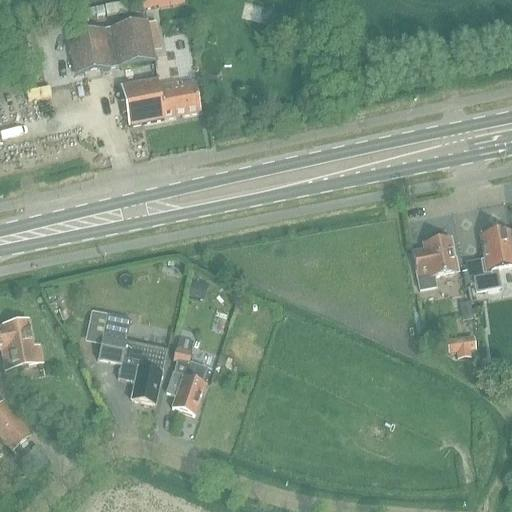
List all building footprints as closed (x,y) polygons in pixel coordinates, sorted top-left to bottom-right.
[(262,13),(261,17),(263,21),(267,23),(271,23),(275,20),(276,16),(274,12),(270,9),(266,10),(262,13)] [(74,78),(153,62),(144,23),(66,39),(74,78)] [(60,39),(50,42),(56,66),(66,63),(60,39)] [(130,128),(199,115),(194,87),(182,89),(181,85),(158,89),(157,82),(122,89),(130,128)] [(0,133),(29,131),(28,117),(0,118),(0,133)] [(377,128),(324,139),(326,149),(379,138),(377,128)] [(0,225),(41,216),(39,204),(0,212),(0,225)] [(483,262),(466,265),(470,286),(474,286),(475,292),(475,295),(501,290),(497,272),(511,269),(511,260),(507,233),(504,234),(503,230),(492,233),(493,237),(482,239),(486,262),(483,263),(483,262)] [(434,279),(458,275),(455,261),(453,261),(449,241),(424,246),(425,251),(412,253),(416,272),(419,293),(435,289),(434,279)] [(193,282),(189,297),(202,301),(207,286),(193,282)] [(469,304),(460,306),(463,323),(472,321),(469,304)] [(106,317),(97,362),(119,367),(117,381),(134,385),(130,403),(154,408),(161,376),(163,376),(168,353),(126,345),(130,322),(106,317)] [(3,330),(0,330),(0,351),(2,361),(8,360),(9,368),(10,373),(41,367),(37,348),(33,348),(28,323),(3,328),(3,330)] [(474,353),(472,339),(447,343),(449,356),(456,355),(457,361),(470,359),(469,353),(474,353)] [(189,365),(191,354),(176,351),(173,363),(175,364),(189,366),(189,365)] [(167,391),(165,396),(176,400),(172,411),(194,419),(206,387),(200,385),(205,371),(189,365),(189,366),(175,364),(173,375),(167,391)] [(0,439),(12,453),(28,439),(0,407),(0,406),(0,439)]
